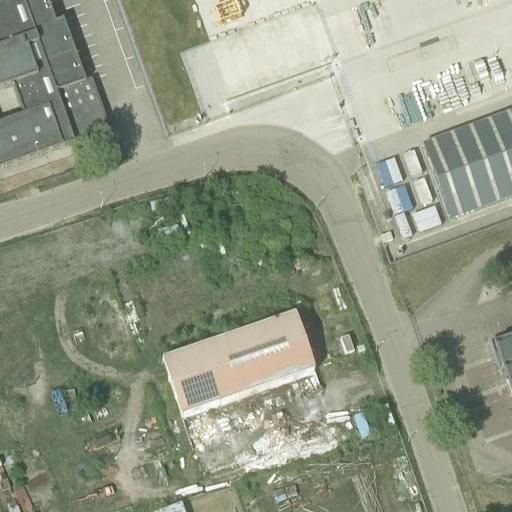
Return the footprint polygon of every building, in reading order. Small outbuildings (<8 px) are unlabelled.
[(0,0),(0,91),(12,87),(23,119),(0,126),(0,171),(109,132),(91,81),(84,84),(62,22),(54,25),(45,0),(0,0)] [(229,86),(329,68),(319,10),(264,19),(266,32),(295,27),(298,46),(275,50),(278,65),(265,68),(266,75),(228,81),(229,86)] [(482,125),(422,147),(449,222),(510,200),(482,125)] [(392,159),(373,165),(380,187),(399,182),(392,159)] [(407,217),(416,236),(439,226),(430,207),(407,217)] [(294,317),(161,363),(200,477),(333,431),(294,317)] [(511,339),(493,346),(511,398),(511,339)]
